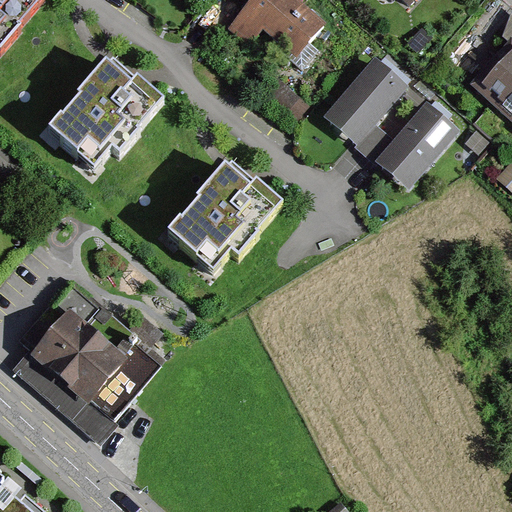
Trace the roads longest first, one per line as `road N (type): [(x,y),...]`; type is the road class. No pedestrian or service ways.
road 1 (residential): [(332,202),(104,0)]
road 2 (secondary): [(122,511),(0,398)]
